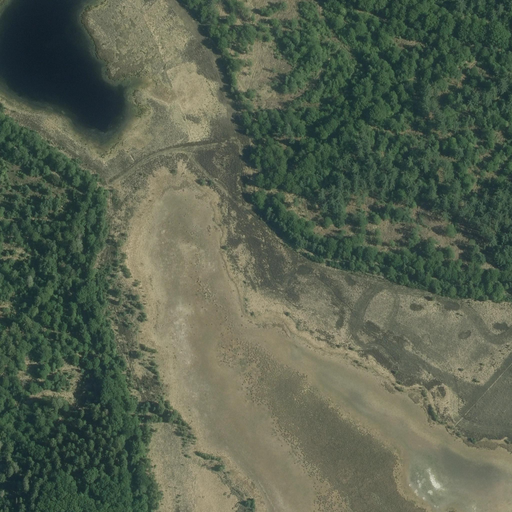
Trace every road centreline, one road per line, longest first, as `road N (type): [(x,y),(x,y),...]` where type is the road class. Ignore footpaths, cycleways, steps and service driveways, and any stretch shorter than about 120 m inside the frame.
road 1 (track): [(184,0),(254,107),(279,225),(359,258),(458,280),(511,282)]
road 2 (track): [(131,511),(123,432),(84,321),(84,197),(0,137)]
road 3 (track): [(264,200),(354,112),(467,40)]
road 4 (track): [(511,50),(344,0)]
road 5 (track): [(0,387),(36,320),(81,265)]
